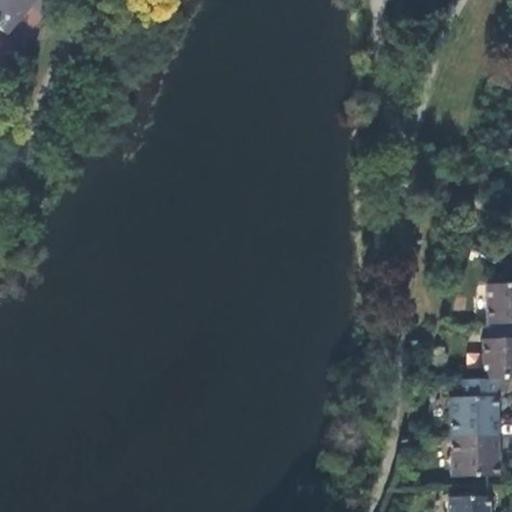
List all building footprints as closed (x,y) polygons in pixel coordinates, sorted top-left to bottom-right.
[(0,0),(0,29),(7,35),(36,0),(0,0)] [(511,283),(485,285),(486,325),(511,324),(511,283)] [(505,379),(511,379),(511,339),(480,341),(482,380),(505,379)] [(448,398),(449,438),(496,437),(496,421),(495,394),(495,390),(505,390),(505,379),(482,380),(461,381),(462,398),(448,398)] [(496,437),(449,438),(450,478),(497,478),(496,437)] [(447,497),(447,511),(488,511),(488,496),(447,497)]
